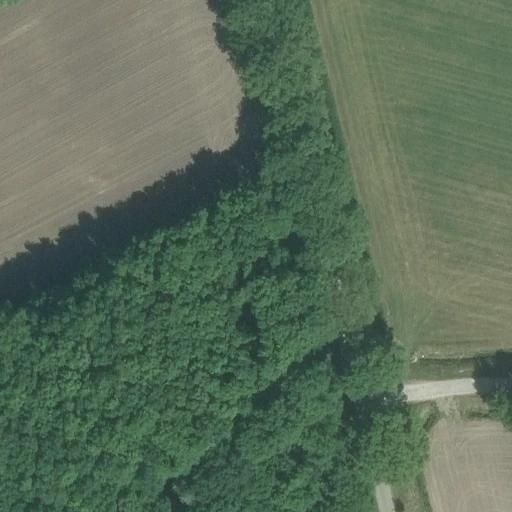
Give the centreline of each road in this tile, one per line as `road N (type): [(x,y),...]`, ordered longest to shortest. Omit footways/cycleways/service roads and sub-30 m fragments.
road 1 (unclassified): [(361,398),(267,0)]
road 2 (unclassified): [(511,385),(361,398)]
